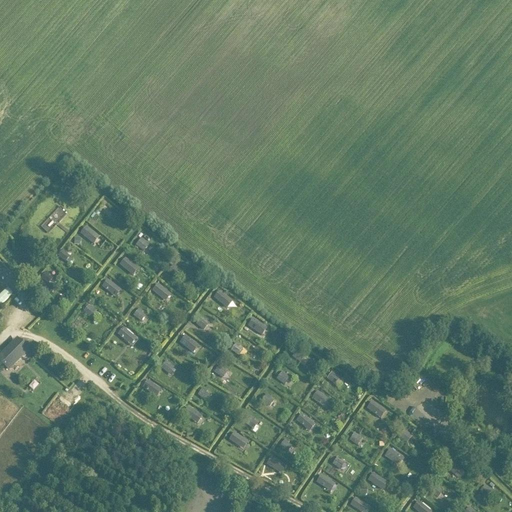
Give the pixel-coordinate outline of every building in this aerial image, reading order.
[(96,236),(86,228),(81,234),(91,242),(96,236)] [(136,246),(144,252),(150,245),(142,239),(136,246)] [(58,257),(70,266),(74,260),(62,251),(58,257)] [(125,260),(120,266),(130,274),(135,268),(125,260)] [(168,273),(176,279),(181,273),(177,270),(178,268),(174,265),(168,273)] [(51,275),(46,272),(40,279),(48,285),(53,279),(49,277),(51,275)] [(108,281),(103,288),(112,295),(118,288),(108,281)] [(158,285),(153,292),(161,299),(167,292),(158,285)] [(213,303),(221,309),(225,304),(221,300),(223,299),(219,296),(213,303)] [(83,312),(91,318),(95,313),(92,310),(93,309),(89,305),(83,312)] [(139,309),(134,316),(142,323),(146,318),(142,315),(144,313),(139,309)] [(201,319),(196,325),(205,332),(210,326),(201,319)] [(253,320),(248,327),(258,334),(263,328),(253,320)] [(123,329),(118,335),(127,344),(133,338),(123,329)] [(185,337),(180,344),(190,352),(195,345),(185,337)] [(13,345),(4,354),(0,357),(0,361),(9,370),(28,351),(20,343),(15,348),(13,345)] [(230,351),(239,357),(243,351),(239,348),(241,346),(236,343),(230,351)] [(292,358),(300,363),(304,357),(301,355),(302,353),(298,350),(292,358)] [(161,369),(169,375),(174,370),(170,366),(171,365),(167,361),(161,369)] [(214,373),(223,379),(227,373),(223,371),(224,369),(220,366),(214,373)] [(327,380),(335,386),(339,380),(336,377),(337,375),(332,372),(327,380)] [(290,381),(281,373),(276,379),(285,387),(290,381)] [(147,382),(143,389),(153,396),(158,390),(147,382)] [(198,396),(206,402),(210,396),(206,394),(208,392),(203,388),(198,396)] [(318,392),(312,399),(321,406),(327,399),(326,398),(323,396),(318,392)] [(261,403),(270,408),(274,402),(270,400),(272,398),(267,394),(261,403)] [(372,402),(367,409),(381,419),(386,412),(372,402)] [(188,409),(183,415),(194,423),(198,416),(188,409)] [(302,416),(297,422),(306,430),(312,424),(302,416)] [(245,425),(254,431),(258,425),(255,423),(257,421),(251,417),(245,425)] [(407,444),(412,438),(407,435),(409,433),(405,431),(399,439),(407,444)] [(234,434),(230,441),(240,448),(245,442),(234,434)] [(349,441),(357,447),(362,440),(358,438),(359,436),(355,434),(349,441)] [(289,443),(285,440),(280,449),(287,454),(292,447),(288,445),(289,443)] [(405,459),(390,449),(385,458),(399,468),(405,459)] [(271,459),(267,466),(278,473),(282,466),(271,459)] [(332,465),(340,471),(344,464),(337,459),(332,465)] [(447,471),(455,476),(459,470),(456,468),(457,466),(453,463),(447,471)] [(373,475),(368,482),(379,489),(383,482),(373,475)] [(321,477),(317,483),(328,490),(332,483),(321,477)] [(430,493),(438,499),(443,493),(439,490),(440,489),(436,485),(430,493)] [(480,493),(487,499),(492,493),(488,490),(490,489),(486,485),(480,493)] [(355,499),(351,506),(360,511),(362,511),(366,506),(355,499)] [(419,503),(413,509),(416,511),(427,511),(428,511),(419,503)]
